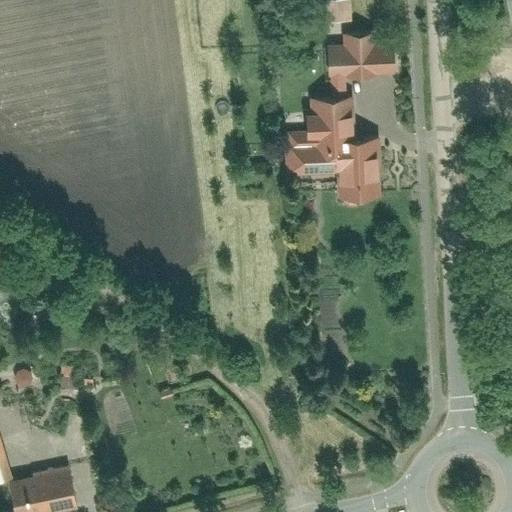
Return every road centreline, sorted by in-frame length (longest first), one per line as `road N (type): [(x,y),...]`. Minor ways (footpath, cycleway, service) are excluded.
road 1 (tertiary): [(435,0),(461,442)]
road 2 (track): [(0,215),(95,274),(274,416),(299,511)]
